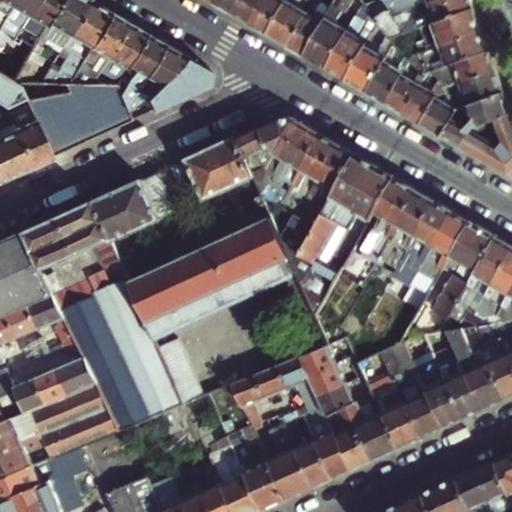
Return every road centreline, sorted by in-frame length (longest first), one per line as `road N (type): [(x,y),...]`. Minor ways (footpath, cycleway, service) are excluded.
road 1 (residential): [(284,74),(0,211)]
road 2 (residential): [(284,74),(511,211)]
road 3 (residential): [(332,511),(511,429)]
road 4 (residential): [(156,0),(284,74)]
